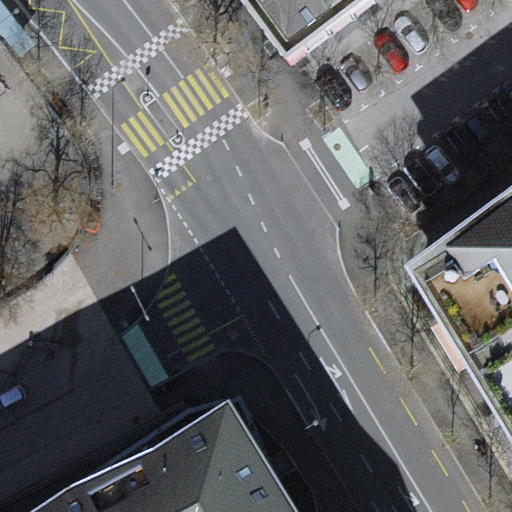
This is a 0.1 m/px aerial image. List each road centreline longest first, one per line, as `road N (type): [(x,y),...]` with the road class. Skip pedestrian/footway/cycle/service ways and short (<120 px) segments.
road 1 (residential): [(254,251),(173,337),(0,432)]
road 2 (residential): [(410,511),(254,251)]
road 3 (residential): [(254,251),(180,128),(88,0)]
road 4 (residential): [(350,180),(511,54)]
